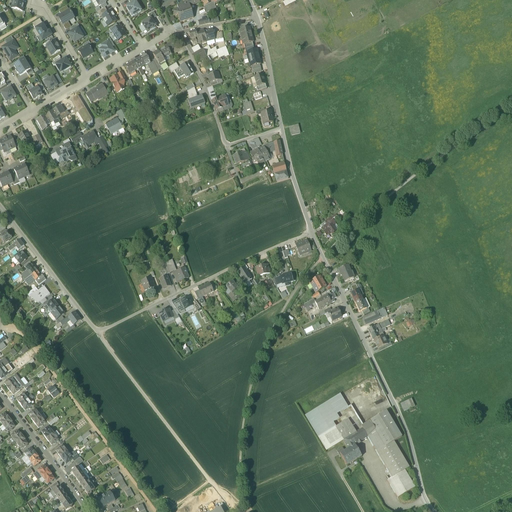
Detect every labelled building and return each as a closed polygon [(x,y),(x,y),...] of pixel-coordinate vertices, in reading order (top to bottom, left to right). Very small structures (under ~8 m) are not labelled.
[(13,1),(11,8),(22,12),(24,4),(19,2),(13,1)] [(190,9),(189,6),(188,1),(177,5),(178,9),(179,12),(190,9)] [(141,11),(135,2),(131,5),(126,8),(132,17),(141,11)] [(216,8),(214,5),(213,3),(204,7),(206,13),(216,8)] [(61,16),(69,11),(66,7),(59,11),(61,16)] [(102,17),(108,13),(104,8),(101,10),(100,10),(97,12),(97,13),(100,18),(102,17)] [(193,18),(190,9),(179,12),(178,9),(173,11),(174,16),(178,15),(180,22),(193,18)] [(74,19),(69,11),(61,16),(58,18),(63,26),(68,23),(74,19)] [(106,23),(108,27),(117,21),(114,17),(114,16),(112,13),(112,14),(110,11),(108,13),(102,17),(104,20),(103,20),(105,24),(106,23)] [(150,19),(147,20),(144,22),(141,24),(143,26),(146,31),(147,33),(149,31),(153,29),(155,27),(154,25),(152,21),(150,19)] [(32,24),(35,29),(43,25),(40,20),(32,24)] [(71,28),(68,23),(63,26),(66,31),(71,28)] [(70,29),(72,32),(77,29),(80,28),(77,24),(70,29)] [(47,33),(43,25),(35,29),(35,30),(39,36),(42,41),(51,36),(49,32),(47,33)] [(111,33),(112,32),(118,28),(116,25),(109,30),(111,33)] [(120,27),(118,28),(112,32),(113,34),(116,40),(117,41),(126,36),(120,27)] [(240,34),(241,38),(251,35),(249,28),(248,28),(240,30),(241,34),(240,34)] [(77,29),(72,32),(69,34),(71,37),(70,38),(72,41),(73,41),(74,44),(83,38),(77,29)] [(197,38),(199,45),(206,43),(206,42),(204,32),(203,30),(196,31),(197,38)] [(212,30),(204,32),(206,42),(214,40),(212,30)] [(253,43),(251,35),(241,38),(242,42),(243,41),(244,45),(252,43),(253,43)] [(2,48),(10,61),(18,56),(14,50),(14,48),(17,47),(13,41),(6,45),(2,48)] [(53,56),(60,51),(58,48),(58,47),(57,45),(56,45),(54,42),(51,44),(46,47),(49,53),(51,52),(53,56)] [(112,48),(108,42),(103,44),(105,46),(102,48),(99,50),(104,58),(114,52),(112,48)] [(159,52),(163,59),(168,56),(168,57),(171,55),(169,51),(172,49),(169,44),(165,47),(165,48),(159,52)] [(196,45),(191,48),(195,54),(201,51),(198,46),(196,46),(196,45)] [(78,52),(83,59),(92,53),(90,50),(91,50),(90,49),(88,46),(84,48),(78,52)] [(208,47),(202,50),(208,47),(211,56),(216,53),(217,52),(217,51),(215,48),(211,51),(208,47)] [(202,50),(206,58),(210,56),(211,56),(208,47),(202,50)] [(225,48),(217,51),(217,52),(216,53),(217,57),(219,59),(224,57),(225,58),(229,56),(225,48)] [(196,64),(206,58),(202,50),(201,51),(195,54),(191,56),(196,64)] [(247,56),(248,60),(258,57),(257,50),(254,51),(247,52),(247,53),(248,56),(247,56)] [(165,63),(164,62),(163,59),(159,52),(158,51),(153,55),(155,59),(160,67),(160,66),(165,63)] [(141,58),(140,59),(144,67),(147,65),(150,63),(146,56),(144,56),(143,56),(141,57),(141,58)] [(258,57),(248,60),(244,61),(245,65),(249,64),(250,63),(251,67),(259,65),(260,65),(258,57)] [(71,67),(65,59),(61,62),(55,65),(60,74),(71,67)] [(141,69),(144,67),(140,59),(134,62),(138,70),(141,69)] [(153,61),(158,72),(161,70),(162,70),(160,66),(160,67),(155,59),(153,61)] [(24,60),(20,62),(14,66),(16,70),(18,73),(20,76),(26,73),(30,70),(24,60)] [(147,65),(153,75),(158,72),(153,61),(150,63),(147,65)] [(129,75),(138,70),(134,62),(125,68),(127,70),(127,71),(129,75)] [(165,70),(168,68),(165,63),(160,66),(162,70),(161,70),(162,73),(164,71),(165,70)] [(168,68),(171,73),(174,72),(179,68),(176,63),(168,68)] [(184,76),(186,79),(193,74),(187,64),(180,68),(184,76)] [(178,79),(184,76),(180,68),(179,68),(174,72),(178,79)] [(120,81),(123,82),(126,81),(122,73),(117,75),(117,76),(118,76),(120,81)] [(208,76),(210,84),(217,81),(219,81),(218,77),(219,77),(218,73),(217,73),(208,76)] [(262,75),(254,78),(257,87),(265,85),(262,75)] [(115,90),(117,94),(120,92),(121,93),(122,92),(121,91),(125,90),(123,87),(124,84),(123,82),(120,81),(118,76),(117,76),(110,80),(114,88),(116,89),(115,90)] [(49,80),(44,83),(49,91),(57,86),(54,81),(52,78),(49,80)] [(90,93),(94,100),(95,99),(97,98),(97,97),(102,94),(104,97),(108,95),(102,85),(90,93)] [(41,93),(37,87),(34,89),(29,92),(33,100),(36,98),(36,99),(39,97),(39,96),(42,95),(41,93)] [(10,88),(7,90),(6,89),(6,90),(4,91),(4,92),(1,94),(6,103),(9,101),(13,99),(12,99),(15,97),(10,88)] [(194,92),(187,94),(189,101),(196,98),(194,92)] [(86,96),(90,103),(95,100),(95,99),(94,100),(90,93),(86,96)] [(191,110),(201,106),(201,105),(204,103),(202,96),(198,98),(196,98),(189,101),(188,101),(191,110)] [(71,101),(72,103),(77,101),(82,109),(84,107),(78,97),(71,101)] [(217,110),(222,108),(220,102),(218,98),(212,101),(216,111),(217,110)] [(226,100),(223,101),(220,102),(222,108),(228,106),(227,103),(226,100)] [(77,101),(72,103),(78,113),(85,125),(92,121),(84,107),(82,109),(77,101)] [(247,115),(254,113),(250,102),(248,103),(243,105),(245,111),(247,115)] [(56,110),(59,116),(63,114),(64,113),(61,107),(56,110)] [(117,119),(119,122),(123,120),(125,118),(121,110),(116,113),(119,119),(117,119)] [(269,127),(268,124),(273,123),(271,111),(265,113),(261,114),(263,125),(264,127),(265,128),(269,127)] [(48,116),(45,118),(49,125),(53,123),(54,126),(58,123),(59,123),(57,120),(53,112),(48,115),(48,116)] [(46,127),(49,125),(45,118),(45,117),(42,119),(40,120),(39,120),(42,125),(40,127),(42,131),(47,128),(46,127)] [(118,131),(123,129),(119,122),(117,119),(106,126),(111,135),(113,133),(114,133),(118,131)] [(55,127),(52,129),(54,132),(57,130),(56,129),(60,126),(58,123),(54,126),(55,127)] [(290,128),(292,136),(300,135),(298,126),(290,128)] [(20,139),(23,145),(30,140),(29,139),(29,138),(27,135),(25,132),(18,136),(20,139)] [(93,142),(94,143),(98,141),(98,140),(93,132),(86,136),(86,135),(82,137),(80,138),(81,139),(82,141),(84,144),(83,145),(83,146),(85,148),(89,146),(88,145),(93,142)] [(70,139),(72,143),(81,139),(80,138),(82,137),(80,133),(70,139)] [(32,139),(36,147),(42,144),(38,136),(32,139)] [(7,138),(4,139),(10,150),(15,148),(14,145),(11,139),(10,137),(7,138)] [(103,137),(98,140),(98,141),(94,143),(96,146),(99,144),(104,155),(108,153),(105,148),(108,147),(106,143),(103,137)] [(4,153),(10,150),(4,139),(2,140),(2,141),(0,141),(0,143),(2,148),(3,150),(4,153)] [(253,141),(253,142),(256,148),(259,147),(261,146),(258,139),(253,141)] [(275,152),(276,157),(277,156),(282,155),(279,142),(273,143),(275,152)] [(58,163),(60,163),(63,162),(66,162),(69,161),(72,162),(76,160),(71,150),(70,149),(70,148),(69,147),(69,146),(68,144),(64,146),(64,148),(63,147),(63,148),(60,150),(60,149),(59,150),(57,151),(57,153),(56,154),(59,159),(58,162),(58,163)] [(267,145),(260,148),(257,150),(261,156),(262,158),(268,155),(270,153),(271,153),(269,144),(267,145)] [(250,154),(253,160),(255,159),(261,156),(257,150),(250,154)] [(245,152),(241,154),(233,157),(236,165),(248,161),(245,152)] [(270,160),(268,155),(262,158),(264,163),(270,160)] [(261,156),(255,159),(258,166),(264,163),(262,158),(261,156)] [(286,172),(284,164),(284,163),(279,164),(272,167),(276,182),(288,179),(286,172)] [(25,165),(19,168),(24,178),(29,176),(25,165)] [(18,181),(24,178),(19,168),(14,170),(18,181)] [(8,173),(3,175),(7,185),(13,183),(8,173)] [(329,224),(332,227),(335,225),(332,220),(332,221),(326,225),(321,229),(322,230),(329,224)] [(332,234),(335,232),(332,227),(329,224),(322,230),(324,232),(324,233),(326,236),(331,233),(332,234)] [(1,236),(0,236),(0,244),(3,243),(4,244),(11,238),(7,232),(1,236)] [(16,247),(18,251),(24,246),(19,240),(14,245),(16,247)] [(295,245),(300,256),(305,254),(306,253),(311,250),(309,247),(307,240),(295,245)] [(22,252),(15,258),(12,260),(12,261),(13,261),(16,265),(18,263),(20,264),(27,259),(22,252)] [(255,268),(257,277),(266,275),(269,274),(270,274),(268,264),(255,268)] [(26,269),(27,271),(31,276),(37,272),(33,267),(31,265),(26,269)] [(341,274),(344,282),(351,279),(353,278),(347,265),(339,269),(338,270),(340,275),(341,274)] [(237,271),(245,284),(251,280),(252,280),(244,267),(237,271)] [(173,273),(177,283),(188,278),(184,268),(177,271),(174,273),(173,273)] [(25,281),(31,276),(27,271),(21,276),(25,281)] [(40,276),(37,272),(31,276),(25,281),(26,282),(26,283),(27,285),(28,285),(29,286),(35,281),(41,277),(40,276)] [(285,284),(285,287),(290,286),(289,283),(292,282),(292,281),(291,275),(291,274),(277,278),(279,285),(285,284)] [(35,281),(37,283),(44,278),(42,275),(40,276),(41,277),(35,281)] [(159,279),(163,290),(171,287),(167,276),(159,279)] [(310,283),(316,293),(326,287),(322,280),(320,277),(310,283)] [(145,291),(154,288),(151,278),(141,282),(142,284),(143,288),(144,287),(146,291),(145,291)] [(254,285),(256,289),(260,287),(255,279),(252,282),(254,285)] [(232,281),(226,286),(223,288),(228,295),(232,300),(234,298),(236,300),(239,298),(237,294),(234,291),(237,288),(232,281)] [(263,284),(267,290),(272,287),(269,283),(268,281),(263,284)] [(202,297),(213,292),(209,284),(198,290),(199,291),(202,297)] [(350,287),(353,293),(358,291),(359,291),(356,286),(356,284),(350,287)] [(35,302),(37,305),(40,302),(45,299),(50,295),(44,287),(38,291),(36,292),(31,295),(32,295),(36,301),(35,302)] [(202,297),(199,291),(194,293),(198,300),(199,299),(201,305),(205,303),(202,297)] [(362,300),(361,297),(358,291),(353,293),(351,294),(350,294),(355,304),(362,300)] [(330,294),(327,296),(321,299),(325,307),(334,302),(333,299),(331,294),(330,294)] [(181,301),(185,299),(185,297),(172,303),(176,309),(180,314),(180,315),(185,312),(184,310),(185,310),(181,301)] [(181,301),(185,310),(193,306),(192,303),(189,297),(185,299),(181,301)] [(52,298),(49,300),(47,301),(43,304),(45,307),(48,305),(51,302),(53,300),(52,298)] [(366,309),(368,309),(370,307),(366,298),(362,300),(366,309)] [(319,310),(325,307),(321,299),(315,302),(315,303),(317,307),(319,310)] [(48,305),(50,308),(49,309),(51,311),(52,312),(59,307),(53,300),(51,302),(48,305)] [(366,309),(362,300),(355,304),(359,312),(361,311),(366,309)] [(194,309),(195,311),(201,309),(195,301),(192,303),(193,306),(194,309)] [(64,315),(59,307),(52,312),(51,313),(56,321),(57,320),(61,317),(64,315)] [(330,318),(332,322),(342,318),(338,308),(331,311),(327,313),(329,318),(330,318)] [(384,309),(377,311),(363,317),(363,318),(366,325),(380,319),(387,316),(385,311),(385,312),(384,309)] [(170,313),(169,310),(165,312),(164,311),(162,312),(162,313),(159,315),(163,323),(173,318),(170,313)] [(173,318),(174,321),(174,320),(179,318),(177,316),(174,311),(170,313),(173,318)] [(56,321),(51,313),(48,316),(53,323),(56,321)] [(70,322),(73,326),(81,320),(75,313),(67,318),(69,320),(70,322)] [(64,320),(60,323),(55,327),(57,329),(62,326),(68,322),(69,320),(67,318),(64,320)] [(68,334),(75,329),(73,326),(70,328),(66,331),(68,334)] [(370,335),(377,331),(375,328),(374,327),(368,330),(370,335)] [(378,332),(377,331),(370,335),(372,340),(373,339),(379,337),(379,336),(378,335),(379,335),(378,332)] [(374,341),(378,349),(379,349),(385,345),(387,344),(383,336),(379,338),(374,341)] [(4,359),(0,362),(0,363),(4,368),(8,365),(4,359)] [(5,370),(8,374),(13,370),(8,365),(4,368),(5,370)] [(16,375),(11,379),(16,384),(20,381),(16,375)] [(8,390),(16,384),(11,379),(11,378),(4,383),(7,386),(6,387),(8,390)] [(20,381),(16,384),(20,389),(24,386),(20,381)] [(20,390),(20,389),(16,384),(8,390),(10,392),(11,392),(13,395),(20,390)] [(47,390),(51,395),(56,390),(54,386),(50,389),(49,388),(47,390)] [(59,394),(56,390),(51,395),(54,398),(59,394)] [(20,405),(28,400),(26,398),(23,394),(16,399),(19,402),(18,403),(20,405)] [(312,429),(318,438),(335,427),(332,423),(339,419),(336,414),(348,407),(340,394),(328,401),(305,416),(312,429)] [(402,403),(406,412),(416,407),(412,399),(402,403)] [(31,404),(29,401),(28,400),(20,405),(22,408),(23,408),(25,411),(32,405),(31,404)] [(31,419),(33,422),(40,416),(35,410),(34,411),(33,410),(30,412),(31,414),(29,415),(32,419),(31,419)] [(367,437),(376,452),(393,442),(401,437),(386,411),(361,426),(362,429),(367,437)] [(0,416),(0,422),(2,425),(10,420),(7,417),(4,413),(0,416)] [(43,420),(40,416),(33,422),(35,425),(36,424),(39,428),(41,427),(41,428),(44,425),(44,424),(45,423),(43,420)] [(348,419),(335,427),(318,438),(326,451),(343,441),(343,440),(356,432),(348,419)] [(12,423),(10,420),(2,425),(6,430),(8,432),(9,431),(10,432),(13,430),(12,429),(14,427),(11,423),(12,423)] [(44,436),(46,439),(53,434),(48,427),(47,428),(46,427),(43,430),(44,431),(42,432),(44,436)] [(362,429),(358,431),(363,440),(367,437),(362,429)] [(11,436),(12,437),(16,443),(23,437),(21,434),(20,435),(18,431),(15,433),(15,432),(11,434),(12,435),(11,436)] [(358,431),(356,432),(343,440),(343,441),(348,449),(354,445),(355,445),(363,440),(358,431)] [(81,437),(84,440),(91,435),(88,432),(81,437)] [(57,438),(53,434),(46,439),(49,442),(52,446),(54,444),(55,445),(58,443),(57,442),(59,441),(57,438)] [(25,440),(23,437),(16,443),(21,449),(22,448),(23,449),(26,447),(26,446),(28,444),(25,441),(25,440)] [(376,452),(391,478),(404,470),(409,468),(393,442),(376,452)] [(340,454),(346,466),(361,456),(355,445),(354,445),(348,449),(344,451),(340,454)] [(58,455),(61,458),(68,453),(63,446),(61,447),(60,446),(57,449),(58,450),(56,451),(59,455),(58,455)] [(24,453),(26,456),(29,460),(36,455),(34,452),(33,452),(31,448),(24,453)] [(11,451),(9,453),(13,459),(15,457),(20,453),(18,451),(13,454),(11,451)] [(73,459),(68,453),(61,458),(63,461),(66,464),(68,463),(69,464),(72,461),(71,460),(73,459)] [(39,458),(36,455),(29,460),(32,464),(34,467),(41,462),(38,458),(39,458)] [(37,471),(42,478),(49,472),(47,469),(44,466),(37,471)] [(71,472),(75,477),(82,472),(78,467),(71,472)] [(20,476),(23,479),(26,476),(33,471),(30,468),(20,476)] [(415,488),(404,470),(391,478),(387,480),(397,498),(415,488)] [(39,480),(42,478),(37,471),(33,475),(38,481),(39,480)] [(52,475),(49,472),(42,478),(46,482),(47,484),(49,483),(50,484),(53,481),(52,481),(54,479),(51,476),(52,475)] [(78,481),(85,476),(82,472),(75,477),(78,481)] [(30,481),(26,476),(23,479),(21,480),(25,484),(25,485),(30,481)] [(88,481),(85,476),(78,481),(81,486),(88,481)] [(117,482),(122,490),(127,487),(122,479),(117,482)] [(84,490),(91,485),(88,481),(81,486),(84,490)] [(95,490),(91,485),(84,490),(88,495),(89,494),(90,495),(91,494),(91,493),(91,492),(95,490)] [(60,487),(53,492),(56,496),(63,491),(60,487)] [(124,491),(129,499),(134,496),(129,488),(124,491)] [(56,496),(59,501),(66,496),(63,491),(56,496)] [(97,500),(102,509),(115,501),(110,493),(105,496),(105,495),(102,497),(97,500)] [(59,501),(62,505),(69,500),(66,496),(59,501)] [(73,505),(69,500),(62,505),(64,508),(66,510),(69,507),(70,508),(72,507),(72,506),(73,505)]
